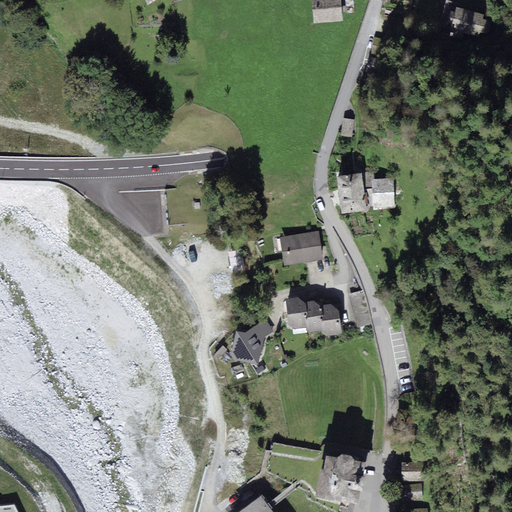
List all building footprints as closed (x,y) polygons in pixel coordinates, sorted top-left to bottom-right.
[(311,0),(313,25),(342,23),(340,0),(311,0)] [(477,40),(479,33),(484,34),(489,32),(491,24),(487,20),(483,19),(484,15),(455,7),(454,12),(450,11),(449,17),(447,24),(450,25),(447,37),(462,41),(463,36),(477,40)] [(387,40),(374,39),(372,52),(385,54),(387,40)] [(384,61),(370,58),(367,71),(381,74),(384,61)] [(347,121),(339,120),(337,137),(346,137),(347,121)] [(330,163),(331,170),(350,168),(350,161),(330,163)] [(351,175),(350,168),(331,170),(332,187),(338,186),(337,177),(351,175)] [(351,175),(337,177),(338,186),(341,215),(367,211),(362,173),(351,175)] [(394,209),(393,178),(372,179),(373,209),(394,209)] [(186,188),(165,190),(168,227),(189,225),(186,188)] [(322,260),(318,232),(279,238),(280,239),(281,251),(284,266),(322,260)] [(364,290),(350,293),(357,327),(371,324),(364,290)] [(306,316),(304,303),(298,297),(285,299),(288,325),(295,329),(304,327),(303,316),(306,316)] [(303,316),(304,327),(311,333),(321,332),(319,320),(323,319),(321,306),(314,302),(304,303),(306,316),(303,316)] [(319,320),(321,332),(326,336),(342,334),(339,311),(331,305),(321,306),(323,319),(319,320)] [(265,319),(244,333),(236,332),(231,352),(229,353),(236,363),(238,361),(258,365),(264,339),(274,332),(265,319)] [(425,413),(401,411),(400,427),(424,428),(425,413)] [(337,458),(325,457),(323,469),(320,469),(316,498),(357,505),(360,491),(362,491),(363,485),(365,477),(363,476),(365,463),(354,461),(350,456),(341,455),(337,458)] [(426,463),(402,463),(402,481),(426,481),(426,463)] [(421,484),(401,486),(402,501),(423,499),(421,484)] [(261,497),(240,511),(272,511),(268,507),(261,497)]
